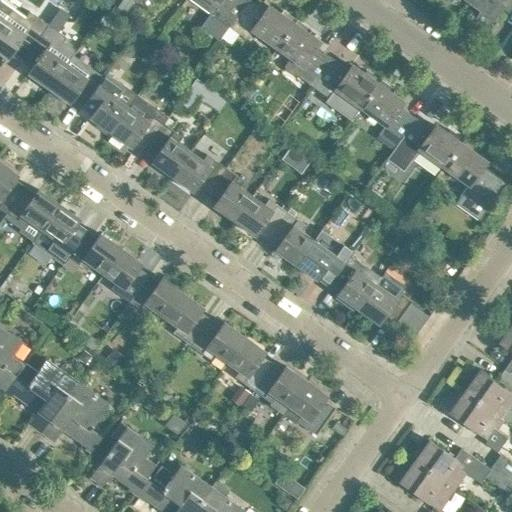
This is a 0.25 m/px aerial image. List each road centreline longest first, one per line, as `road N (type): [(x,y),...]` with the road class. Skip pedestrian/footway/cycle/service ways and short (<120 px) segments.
road 1 (residential): [(396,389),(0,105)]
road 2 (residential): [(396,389),(511,225)]
road 3 (residential): [(511,104),(380,6)]
road 4 (residential): [(311,511),(396,389)]
